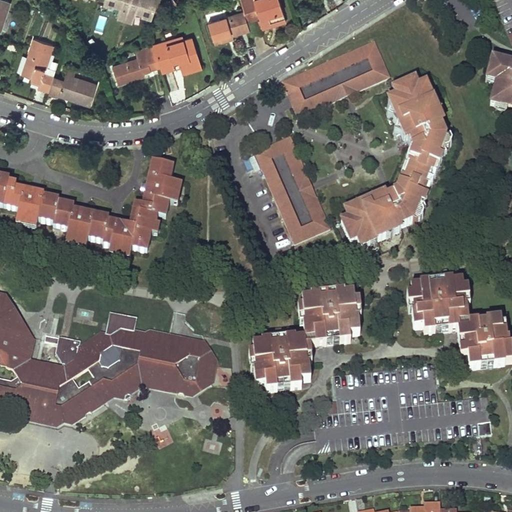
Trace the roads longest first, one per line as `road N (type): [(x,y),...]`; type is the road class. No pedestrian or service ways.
road 1 (residential): [(0,108),(91,132),(166,125),(379,0)]
road 2 (residential): [(173,511),(416,474),(511,480)]
